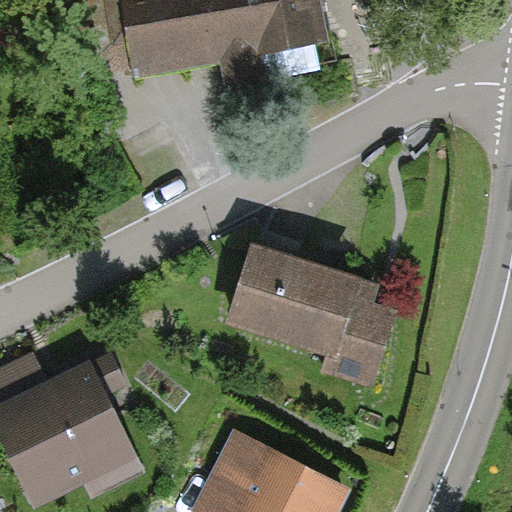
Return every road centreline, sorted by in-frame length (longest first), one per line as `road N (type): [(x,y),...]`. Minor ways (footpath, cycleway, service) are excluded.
road 1 (residential): [(511,84),(430,95),(0,315)]
road 2 (tertiary): [(511,267),(469,418),(429,511)]
